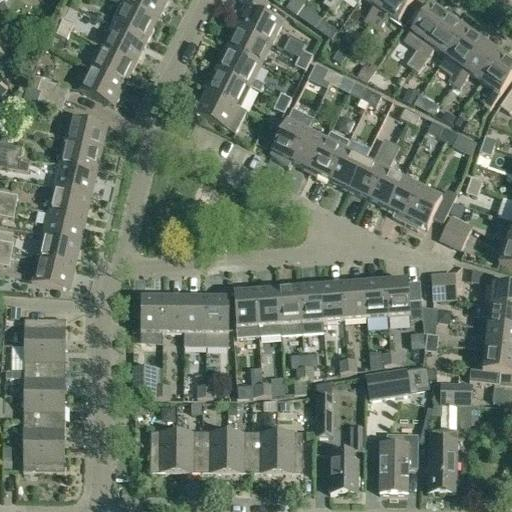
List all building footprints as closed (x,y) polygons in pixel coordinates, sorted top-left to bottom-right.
[(157,24),(167,3),(161,0),(124,0),(122,7),(157,24)] [(236,30),(271,48),(282,26),(263,16),(268,6),(257,0),(242,0),(240,5),(247,8),(236,30)] [(327,0),(322,8),(328,11),(336,0),(327,0)] [(362,0),(336,0),(328,11),(334,15),(344,0),(358,0),(361,2),(362,0)] [(389,0),(362,0),(361,2),(373,10),(364,24),(369,28),(389,0)] [(417,0),(416,0),(389,0),(369,28),(375,33),(385,19),(397,28),(403,32),(409,24),(419,10),(413,6),(417,0)] [(146,46),(157,24),(122,7),(111,29),(146,46)] [(425,15),(416,29),(404,45),(417,53),(406,68),(412,72),(448,22),(430,9),(425,15)] [(55,37),(66,42),(73,27),(62,22),(55,37)] [(465,34),(448,22),(412,72),(418,76),(434,53),(446,62),(465,34)] [(135,67),(146,46),(111,29),(100,50),(135,67)] [(260,69),(271,48),(236,30),(225,52),(260,69)] [(332,43),(337,35),(329,30),(324,38),(328,41),(332,43)] [(448,84),(454,88),(483,46),(465,34),(446,62),(458,70),(448,84)] [(501,59),(483,46),(454,88),(460,92),(469,78),(481,87),(501,59)] [(124,89),(135,67),(100,50),(89,72),(124,89)] [(254,83),(260,69),(225,52),(214,73),(250,91),(260,96),(263,90),(261,86),(254,83)] [(298,61),(309,66),(312,59),(302,53),(298,61)] [(511,67),(501,59),(481,87),(493,95),(483,109),(489,113),(499,99),(499,100),(511,81),(511,67)] [(309,66),(298,61),(294,69),(305,74),(309,66)] [(114,111),(124,89),(89,72),(78,93),(114,111)] [(239,112),(250,91),(214,73),(204,95),(245,116),(246,115),(239,112)] [(321,84),(329,88),(334,77),(327,73),(321,84)] [(334,77),(329,88),(337,91),(342,81),(334,77)] [(36,94),(40,95),(65,103),(68,92),(40,83),(36,94)] [(511,91),(499,110),(509,117),(511,111),(511,91)] [(368,107),(373,96),(365,93),(360,103),(368,107)] [(402,103),(413,109),(418,99),(407,93),(402,103)] [(61,114),(65,103),(40,95),(36,106),(61,114)] [(234,138),(245,116),(204,95),(193,117),(234,138)] [(276,104),(287,109),(291,102),(280,96),(276,104)] [(373,96),(368,107),(375,111),(381,100),(373,96)] [(287,109),(276,104),(273,112),(283,117),(287,109)] [(429,105),(425,115),(433,119),(439,110),(429,105)] [(399,122),(407,126),(412,116),(404,112),(399,122)] [(412,116),(407,126),(414,130),(419,119),(412,116)] [(69,120),(63,144),(101,153),(107,129),(69,120)] [(290,165),(305,135),(286,126),(271,156),(290,165)] [(438,142),(445,146),(450,135),(443,131),(438,142)] [(324,145),(305,135),(290,165),(309,175),(324,145)] [(458,139),(450,135),(445,146),(453,149),(458,139)] [(324,145),(309,175),(328,184),(343,154),(347,147),(328,137),(324,145)] [(265,153),(269,145),(259,140),(255,147),(265,153)] [(481,148),(493,152),(495,143),(484,140),(481,148)] [(96,176),(101,153),(63,144),(58,168),(96,176)] [(383,174),(394,152),(380,145),(369,167),(364,164),(348,195),(368,204),(383,174)] [(0,158),(19,162),(21,151),(0,146),(0,158)] [(493,152),(481,148),(479,156),(490,160),(493,152)] [(364,164),(343,154),(328,184),(348,195),(364,164)] [(29,164),(19,162),(0,158),(0,170),(27,176),(29,164)] [(91,200),(96,176),(58,168),(53,191),(91,200)] [(383,174),(368,204),(387,214),(402,183),(383,174)] [(470,180),(468,189),(479,192),(481,184),(470,180)] [(404,228),(421,193),(402,183),(387,214),(394,217),(392,222),(404,228)] [(479,192),(468,189),(465,197),(476,201),(479,192)] [(53,191),(47,215),(85,223),(91,200),(53,191)] [(441,203),(421,193),(404,228),(420,236),(422,231),(426,233),(432,223),(443,228),(457,199),(445,194),(441,203)] [(0,195),(0,207),(15,210),(17,198),(0,195)] [(15,210),(0,207),(0,219),(13,222),(15,210)] [(80,247),(85,223),(47,215),(42,238),(80,247)] [(449,249),(461,226),(450,221),(439,244),(449,249)] [(472,231),(461,226),(449,249),(460,254),(472,231)] [(74,270),(80,247),(42,238),(36,262),(74,270)] [(0,244),(0,256),(11,258),(13,247),(0,244)] [(511,248),(505,246),(498,268),(511,273),(511,248)] [(11,258),(0,256),(0,268),(9,270),(11,258)] [(69,294),(74,270),(36,262),(31,285),(69,294)] [(442,278),(444,304),(456,303),(454,277),(442,278)] [(442,278),(430,279),(432,305),(444,304),(442,278)] [(407,285),(386,286),(388,322),(409,320),(409,325),(421,324),(419,293),(407,293),(407,285)] [(364,288),(367,323),(388,322),(386,286),(364,288)] [(364,288),(342,290),(345,325),(367,323),(364,288)] [(511,291),(492,289),(489,310),(511,313),(511,291)] [(345,325),(342,290),(320,291),(323,326),(345,325)] [(320,291),(299,293),(302,339),(323,338),(322,326),(323,326),(320,291)] [(279,329),(280,329),(280,340),(302,339),(299,293),(277,294),(279,329)] [(277,294),(255,296),(257,331),(279,329),(277,294)] [(257,331),(255,296),(233,297),(235,332),(257,331)] [(162,338),(163,303),(141,303),(140,338),(162,338)] [(163,303),(162,338),(184,338),(185,303),(163,303)] [(185,303),(184,338),(184,352),(206,352),(207,304),(185,303)] [(207,304),(206,352),(227,352),(227,338),(228,338),(229,304),(207,304)] [(511,313),(489,310),(476,309),(475,321),(488,323),(487,332),(511,335),(511,313)] [(24,350),(64,350),(64,342),(65,342),(65,324),(24,324),(24,350)] [(484,354),(511,357),(511,335),(487,332),(484,354)] [(426,338),(425,346),(437,348),(438,339),(426,338)] [(437,348),(425,346),(424,355),(436,356),(437,348)] [(23,375),(65,375),(65,359),(63,359),(64,350),(24,350),(23,375)] [(511,379),(511,357),(484,354),(481,376),(470,374),(468,386),(498,389),(499,378),(511,379)] [(390,358),(391,370),(399,369),(398,357),(390,358)] [(391,370),(390,358),(382,358),(383,370),(391,370)] [(347,365),(348,377),(356,376),(355,364),(347,365)] [(348,377),(347,365),(339,365),(340,377),(348,377)] [(133,370),(132,390),(147,390),(147,370),(133,370)] [(162,370),(147,370),(147,390),(132,390),(132,402),(154,402),(154,390),(161,390),(162,370)] [(436,384),(435,375),(423,372),(423,371),(406,374),(410,398),(430,395),(428,385),(436,384)] [(305,384),(304,372),(296,373),(297,384),(305,384)] [(312,372),(304,372),(305,384),(313,383),(312,372)] [(369,405),(410,399),(410,398),(406,374),(406,373),(365,379),(369,405)] [(64,392),(65,375),(23,375),(23,400),(63,401),(63,392),(64,392)] [(441,409),(455,409),(471,410),(471,389),(440,388),(440,409),(441,409)] [(263,401),(261,389),(254,390),(255,401),(263,401)] [(269,389),(261,389),(263,401),(271,400),(269,389)] [(170,390),(161,390),(154,390),(154,402),(169,402),(170,390)] [(197,390),(197,391),(197,403),(213,403),(213,391),(197,390)] [(23,400),(23,425),(64,426),(64,409),(63,409),(63,401),(23,400)] [(316,441),(332,441),(332,401),(316,401),(316,441)] [(428,436),(428,496),(455,497),(456,437),(455,437),(455,430),(455,409),(441,409),(441,436),(428,436)] [(471,410),(455,409),(455,430),(471,430),(471,410)] [(23,425),(23,451),(63,451),(63,442),(64,442),(64,426),(23,425)] [(176,477),(176,437),(150,437),(150,478),(167,478),(167,477),(176,477)] [(176,437),(176,477),(184,477),(184,478),(201,478),(201,437),(176,437)] [(201,437),(201,478),(218,478),(218,477),(226,477),(226,437),(201,437)] [(226,437),(226,477),(235,477),(235,478),(251,479),(252,437),(226,437)] [(277,478),(277,437),(252,437),(251,479),(268,479),(268,478),(277,478)] [(277,437),(277,478),(285,478),(285,479),(302,479),(303,438),(277,437)] [(408,499),(408,473),(417,473),(418,439),(386,438),(386,445),(404,445),(404,448),(380,449),(380,471),(380,498),(408,499)] [(365,454),(365,443),(350,443),(350,454),(365,454)] [(63,451),(23,451),(22,477),(64,477),(64,460),(63,460),(63,451)] [(330,457),(329,498),(356,499),(357,466),(347,465),(347,457),(330,457)]
